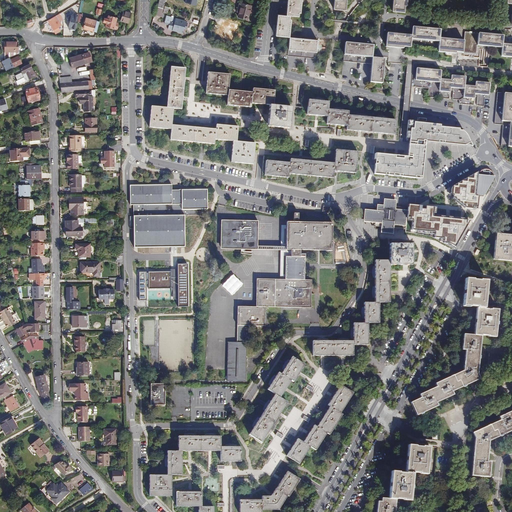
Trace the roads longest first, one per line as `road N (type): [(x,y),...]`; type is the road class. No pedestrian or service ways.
road 1 (residential): [(153,511),(137,494),(138,430),(234,421),(292,334),(335,328),(359,291),(362,238)]
road 2 (residential): [(29,35),(51,101),(56,433)]
road 3 (residential): [(486,211),(318,511)]
road 4 (residential): [(343,198),(143,159),(133,143),(129,40)]
road 5 (residential): [(486,152),(469,119),(262,68)]
road 6 (residential): [(343,198),(376,187),(417,192),(486,152)]
